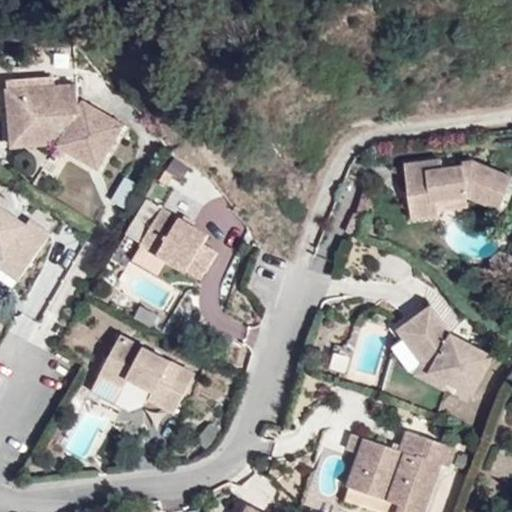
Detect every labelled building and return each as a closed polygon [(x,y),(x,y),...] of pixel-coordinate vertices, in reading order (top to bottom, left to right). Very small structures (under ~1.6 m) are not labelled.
[(113,145),(132,113),(92,89),(90,75),(88,64),(64,65),(65,77),(40,78),(40,113),(80,112),(80,126),(113,145)] [(25,129),(80,126),(80,112),(40,113),(40,78),(65,77),(64,65),(20,69),(25,129)] [(92,89),(132,113),(138,99),(90,75),(92,89)] [(441,196),(460,193),(481,202),(496,209),(509,178),(470,161),(466,169),(439,172),(438,161),(403,165),(410,218),(444,214),(443,208),(441,196)] [(0,226),(19,239),(10,254),(32,268),(64,218),(46,206),(41,214),(11,195),(0,187),(0,176),(2,174),(7,167),(0,162),(0,226)] [(181,168),(173,183),(201,196),(210,181),(181,168)] [(0,176),(0,187),(11,195),(18,186),(2,174),(0,176)] [(201,196),(173,183),(153,223),(152,223),(218,257),(233,232),(215,222),(222,206),(201,196)] [(380,194),(366,189),(357,212),(371,218),(380,194)] [(481,202),(460,193),(441,196),(443,208),(481,202)] [(511,275),(511,272),(511,258),(511,256),(500,254),(490,262),(492,273),(501,278),(511,275)] [(420,364),(447,381),(469,395),(490,358),(447,334),(428,307),(397,330),(421,362),(420,364)] [(213,357),(135,317),(111,361),(138,376),(146,361),(172,375),(165,388),(190,398),(213,357)] [(328,371),(345,375),(349,357),(332,354),(328,371)] [(440,394),(447,381),(420,364),(412,379),(440,394)] [(369,473),(363,491),(399,502),(396,511),(420,511),(435,471),(446,473),(454,449),(407,432),(401,451),(349,436),(345,451),(357,455),(353,467),(369,473)] [(346,487),(363,491),(369,473),(353,467),(346,487)]
